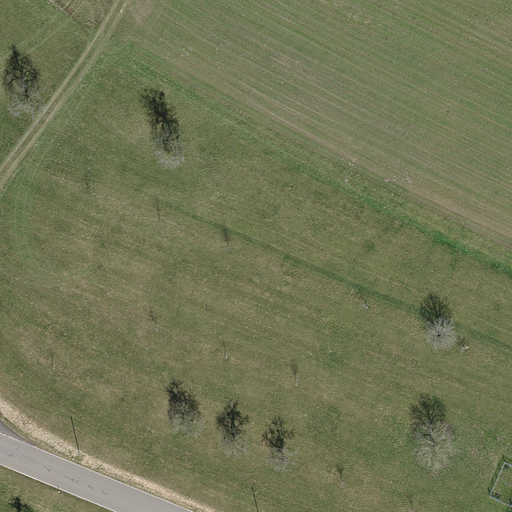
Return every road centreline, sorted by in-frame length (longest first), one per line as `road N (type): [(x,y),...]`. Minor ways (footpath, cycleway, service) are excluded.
road 1 (track): [(0,188),(103,47),(126,0)]
road 2 (tertiary): [(0,451),(148,511)]
